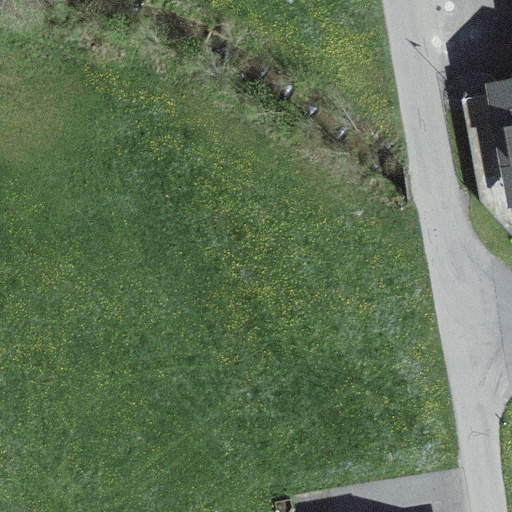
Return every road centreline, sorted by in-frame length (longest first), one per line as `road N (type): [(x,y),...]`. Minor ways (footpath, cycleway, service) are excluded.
road 1 (residential): [(467,333),(409,0)]
road 2 (residential): [(489,511),(467,333)]
